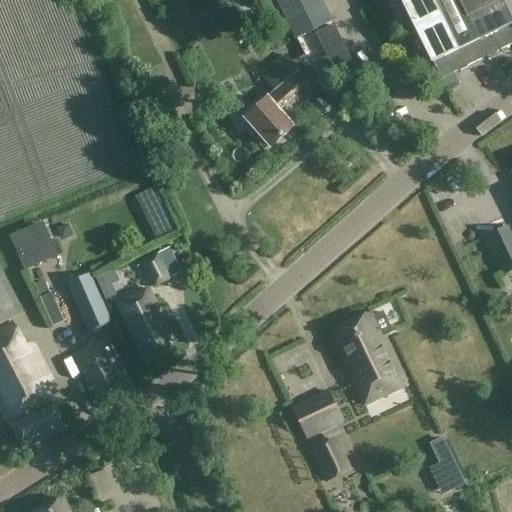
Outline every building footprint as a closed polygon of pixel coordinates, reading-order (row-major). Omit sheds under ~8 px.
[(276,0),(296,41),(332,24),(320,0),(276,0)] [(410,0),(411,1),(404,4),(435,66),(436,66),(444,82),(463,73),(463,74),(470,70),(470,69),(489,59),(491,63),(504,56),(503,52),(511,47),(511,18),(502,0),(410,0)] [(343,46),(334,28),(322,34),(331,52),(343,46)] [(317,36),(341,84),(358,76),(345,50),(333,56),(331,52),(322,34),(317,36)] [(272,147),(273,148),(293,130),(282,118),(303,99),(306,103),(317,93),(286,58),(263,78),(277,94),(246,120),(247,121),(250,118),(274,145),(272,147)] [(413,145),(382,136),(376,159),(407,167),(413,145)] [(488,237),(503,268),(511,263),(511,240),(506,229),(488,237)] [(37,244),(15,250),(18,264),(41,258),(37,244)] [(143,262),(155,286),(172,279),(160,253),(143,262)] [(0,326),(24,314),(0,269),(0,326)] [(64,288),(85,336),(107,326),(87,278),(64,288)] [(105,287),(108,296),(129,288),(125,278),(105,287)] [(169,349),(166,345),(174,341),(149,290),(118,305),(146,360),(169,349)] [(356,379),(352,381),(364,407),(406,388),(382,337),(378,339),(368,317),(331,334),(345,365),(348,363),(356,379)] [(0,329),(0,407),(23,450),(66,427),(44,386),(53,381),(32,343),(25,347),(12,323),(0,329)] [(89,380),(103,410),(135,394),(107,340),(76,356),(88,380),(89,380)] [(292,408),(307,438),(343,421),(328,391),(292,408)] [(332,441),(312,451),(328,483),(348,474),(332,441)] [(69,511),(63,499),(37,511),(69,511)]
